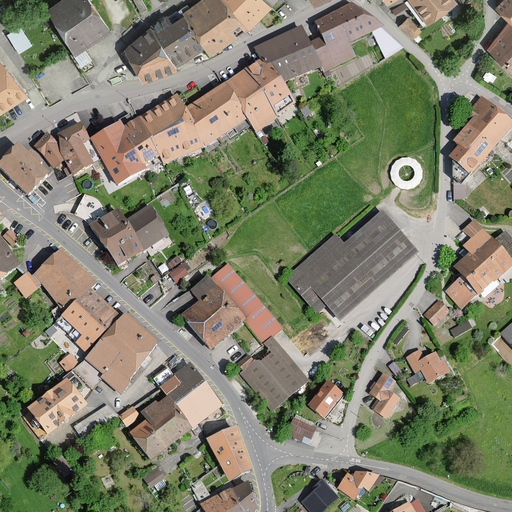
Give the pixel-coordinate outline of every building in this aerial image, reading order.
[(112,32),(91,0),(62,0),(47,10),(78,56),(73,60),(83,75),(97,66),(86,49),(112,32)] [(148,10),(142,0),(135,0),(133,1),(141,14),(148,10)] [(222,0),(202,0),(185,14),(205,48),(213,57),(252,30),(222,0)] [(222,0),(252,30),(275,7),(268,0),(222,0)] [(387,0),(388,2),(391,0),(406,0),(405,1),(423,25),(455,2),(453,0),(387,0)] [(511,0),(503,0),(497,7),(510,21),(511,22),(511,0)] [(327,37),(312,44),(325,72),(358,59),(350,41),(381,28),(356,5),(319,21),(327,37)] [(182,9),(155,26),(178,64),(205,48),(185,14),(182,9)] [(53,25),(45,13),(38,18),(46,30),(53,25)] [(407,18),(400,25),(413,38),(420,31),(407,18)] [(511,22),(510,21),(489,49),(511,72),(511,22)] [(155,26),(126,50),(142,78),(181,68),(178,64),(155,26)] [(325,72),(312,44),(305,28),(256,50),(263,64),(272,68),(280,86),(286,83),(289,89),(325,72)] [(384,30),(374,35),(387,60),(405,50),(384,30)] [(0,115),(27,98),(0,58),(0,115)] [(272,68),(263,64),(248,73),(283,127),(302,113),(285,90),(280,86),(272,68)] [(248,73),(227,87),(250,123),(262,141),(283,127),(248,73)] [(250,123),(227,87),(188,111),(179,97),(173,100),(205,151),(250,123)] [(205,151),(173,100),(139,121),(163,162),(167,168),(205,151)] [(488,106),(481,100),(467,116),(474,121),(455,143),(461,148),(452,158),(456,162),(454,164),(454,195),(462,195),(462,184),(511,125),(511,124),(488,105),(488,106)] [(163,162),(139,121),(137,122),(133,116),(122,122),(148,170),(163,162)] [(148,170),(122,122),(115,125),(118,130),(93,141),(86,144),(97,170),(105,167),(116,189),(150,173),(148,170)] [(86,144),(93,141),(83,124),(59,136),(68,154),(62,158),(65,163),(77,183),(97,170),(86,144)] [(65,163),(62,158),(49,138),(37,147),(54,171),(65,163)] [(27,154),(18,146),(0,165),(0,171),(29,197),(49,175),(38,165),(42,162),(30,151),(27,154)] [(127,223),(119,212),(108,220),(99,205),(87,199),(78,215),(86,221),(92,228),(127,278),(138,270),(135,266),(173,237),(150,206),(127,223)] [(341,324),(421,255),(385,212),(345,246),(337,237),(289,279),(317,312),(325,305),(341,324)] [(484,233),(475,223),(464,233),(473,244),(466,250),(472,258),(456,271),(463,279),(447,293),(465,314),(511,272),(511,238),(507,233),(496,242),(486,232),(484,233)] [(0,284),(23,268),(0,236),(0,284)] [(51,320),(57,326),(93,292),(98,287),(64,251),(34,279),(32,277),(29,279),(27,277),(15,288),(26,299),(39,286),(62,310),(51,320)] [(200,264),(194,257),(178,273),(184,280),(200,264)] [(250,325),(265,343),(283,327),(229,265),(194,295),(200,302),(183,317),(215,354),(250,325)] [(122,320),(93,292),(57,326),(86,356),(122,320)] [(449,312),(439,303),(425,317),(438,329),(447,320),(444,317),(449,312)] [(161,345),(128,317),(86,365),(77,375),(97,394),(105,383),(123,399),(132,388),(129,386),(146,366),(149,368),(152,364),(148,361),(161,345)] [(469,324),(451,333),(456,341),(474,332),(469,324)] [(511,326),(501,336),(511,347),(511,326)] [(273,413),(310,383),(273,339),(264,346),(268,352),(255,363),(248,356),(237,365),(243,372),(240,374),(273,413)] [(427,361),(422,352),(408,360),(417,376),(423,372),(431,387),(452,375),(446,363),(442,365),(437,355),(427,361)] [(170,369),(156,380),(170,399),(196,432),(225,409),(192,365),(176,377),(170,369)] [(393,366),(390,369),(395,376),(398,374),(393,366)] [(77,376),(68,382),(27,414),(48,439),(88,408),(86,405),(96,394),(77,376)] [(396,384),(385,377),(371,397),(381,404),(375,413),(389,423),(402,403),(389,394),(396,384)] [(327,422),(346,399),(330,386),(311,409),(327,422)] [(196,432),(170,399),(160,407),(158,404),(143,416),(149,424),(131,437),(153,465),(196,432)] [(116,419),(108,407),(75,431),(83,442),(116,419)] [(138,415),(134,409),(120,419),(128,429),(137,421),(138,415)] [(289,435),(311,446),(316,436),(306,430),(308,426),(296,420),(289,435)] [(235,426),(207,438),(223,474),(226,473),(229,480),(251,470),(235,426)] [(150,487),(162,478),(156,470),(144,479),(150,487)] [(381,479),(358,475),(356,480),(350,476),(340,493),(358,504),(365,493),(370,496),(381,479)] [(253,511),(257,506),(248,481),(213,496),(202,478),(192,486),(203,503),(208,511),(253,511)] [(324,511),(339,500),(324,482),(314,490),(317,494),(304,504),(310,511),(324,511)] [(424,511),(419,502),(401,511),(424,511)]
